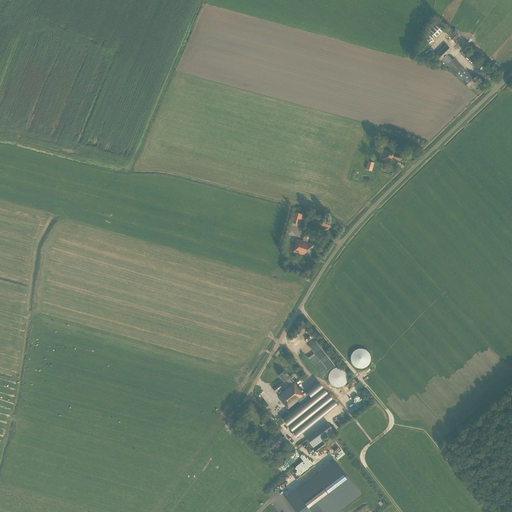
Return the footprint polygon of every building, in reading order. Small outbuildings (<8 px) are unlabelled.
[(425,29),(428,32),(425,34),(432,40),(434,38),(434,39),(443,30),(434,21),(425,29)] [(444,54),(450,48),(446,45),(434,55),(445,67),(447,65),(466,85),(471,80),(471,81),(479,88),(484,83),(477,75),(474,78),(473,78),(471,75),(468,73),(454,58),(451,61),(444,54)] [(478,64),(480,66),(479,68),(482,71),(487,64),(484,61),(486,60),(483,58),(478,64)] [(392,163),(393,159),(400,161),(402,157),(385,151),(382,160),(392,163)] [(365,169),(372,171),(374,164),(368,162),(365,169)] [(295,244),(293,252),(310,257),(313,245),(297,240),(296,244),(295,244)] [(300,349),(306,355),(312,350),(306,344),(300,349)] [(370,358),(370,356),(370,355),(369,355),(369,354),(368,353),(368,352),(367,352),(366,351),(365,350),(363,350),(362,349),(361,349),(360,349),(358,349),(357,350),(356,350),(355,351),(354,352),(353,353),(352,354),(351,356),(351,357),(350,358),(350,359),(350,360),(351,361),(351,362),(351,363),(351,364),(352,364),(352,365),(353,366),(354,367),(355,368),(356,368),(357,369),(358,369),(359,369),(360,369),(361,369),(362,369),(363,369),(364,369),(365,368),(366,368),(367,367),(368,366),(368,365),(369,365),(369,364),(370,363),(370,362),(370,361),(371,359),(370,359),(370,358)] [(318,356),(322,361),(326,357),(322,352),(318,356)] [(344,386),(344,385),(345,384),(346,383),(347,382),(347,381),(348,380),(348,379),(348,378),(348,377),(348,376),(348,375),(347,375),(347,374),(347,373),(346,372),(345,371),(344,370),(343,369),(342,369),(341,368),(340,368),(339,368),(338,368),(337,368),(336,368),(335,368),(334,369),(333,369),(333,370),(332,370),(331,370),(331,371),(330,372),(330,373),(329,373),(329,374),(329,375),(329,376),(328,377),(328,378),(329,379),(329,380),(329,381),(329,382),(330,383),(331,384),(332,385),(333,386),(334,387),(335,387),(336,387),(337,387),(338,387),(339,387),(340,387),(341,387),(342,387),(343,386),(344,386)] [(290,378),(284,371),(278,375),(284,382),(286,381),(290,386),(278,396),(281,399),(280,400),(288,410),(298,401),(301,405),(283,420),(297,437),(337,405),(318,382),(306,392),(307,393),(304,396),(294,383),(293,383),(289,378),(290,378)] [(279,384),(273,389),(276,393),(282,388),(279,384)] [(328,423),(307,439),(313,447),(334,431),(328,423)] [(273,455),(286,442),(275,431),(262,444),(273,455)] [(320,449),(327,461),(344,450),(337,439),(320,449)] [(284,462),(275,467),(278,472),(293,464),(289,457),(282,460),(284,462)] [(301,511),(337,511),(360,494),(335,461),(289,496),(301,511)]
